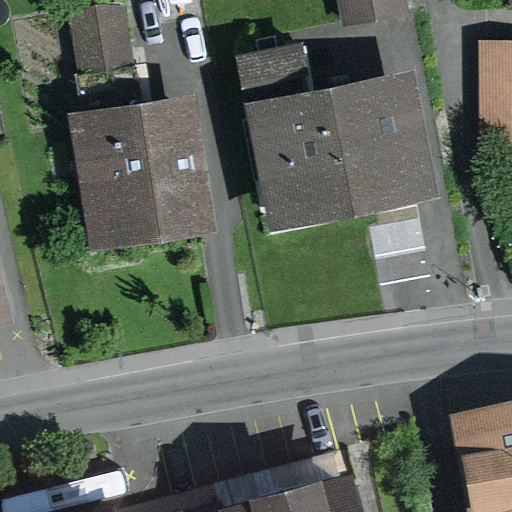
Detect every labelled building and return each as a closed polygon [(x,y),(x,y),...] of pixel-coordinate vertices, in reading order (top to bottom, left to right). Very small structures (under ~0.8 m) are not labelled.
[(341,0),(345,21),(405,10),(402,0),(341,0)] [(76,17),(85,71),(128,64),(120,10),(76,17)] [(252,117),(271,113),(286,201),(414,176),(411,173),(397,87),(311,104),(299,45),(240,57),(252,117)] [(511,73),(511,46),(486,46),(487,73),(511,73)] [(135,63),(128,64),(85,71),(76,73),(101,231),(200,215),(183,108),(143,115),(135,63)] [(481,511),(511,511),(511,431),(468,439),(481,511)] [(184,511),(349,511),(341,480),(221,511),(220,511),(218,502),(184,511)]
